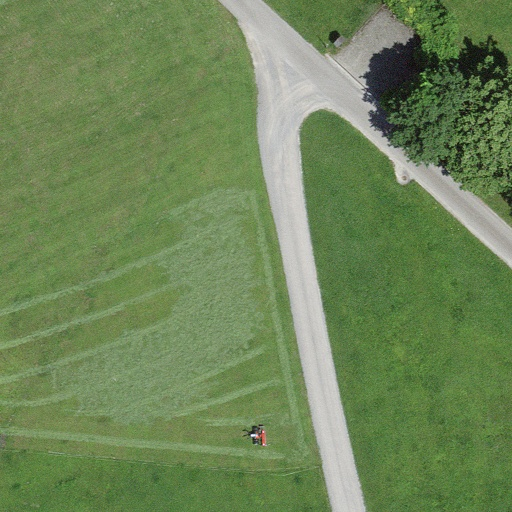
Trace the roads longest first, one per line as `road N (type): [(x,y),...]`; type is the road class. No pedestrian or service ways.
road 1 (track): [(258,30),(327,441),(347,511)]
road 2 (unclassified): [(225,0),(511,264)]
